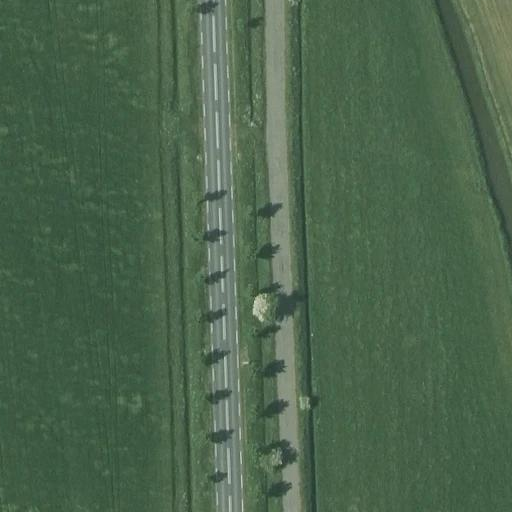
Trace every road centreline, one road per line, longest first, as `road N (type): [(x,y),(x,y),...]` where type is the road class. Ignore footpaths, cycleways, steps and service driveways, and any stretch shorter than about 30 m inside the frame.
road 1 (primary): [(226,511),(212,0)]
road 2 (unclassified): [(292,511),(279,0)]
